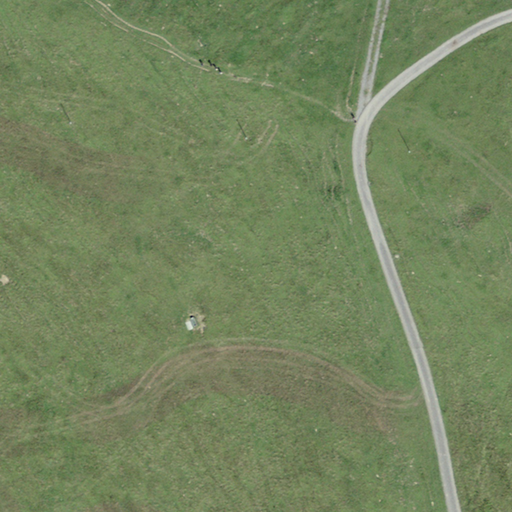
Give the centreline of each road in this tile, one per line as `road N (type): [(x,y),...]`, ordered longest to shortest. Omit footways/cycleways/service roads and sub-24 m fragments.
road 1 (track): [(363,124),(357,170),(425,380),(454,511)]
road 2 (track): [(511,16),(437,60),(363,124)]
road 3 (track): [(387,0),(363,124)]
